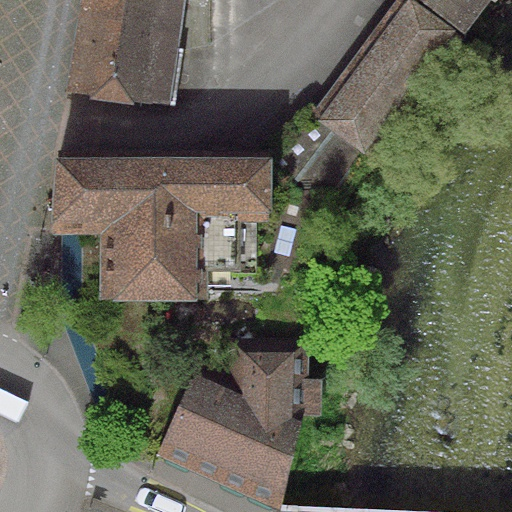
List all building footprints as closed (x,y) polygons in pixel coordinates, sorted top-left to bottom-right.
[(85,0),(80,58),(94,60),(174,68),(176,44),(180,0),(85,0)] [(466,37),(414,0),(393,0),(311,112),(362,153),(376,161),(466,37)] [(493,0),(414,0),(466,37),(493,0)] [(362,153),(311,112),(272,159),(323,201),(362,153)] [(272,159),(49,157),(49,234),(101,234),(101,300),(201,300),(201,218),(271,218),(272,159)] [(195,373),(155,456),(276,511),(284,511),(316,426),(309,349),(233,347),(232,390),(195,373)]
